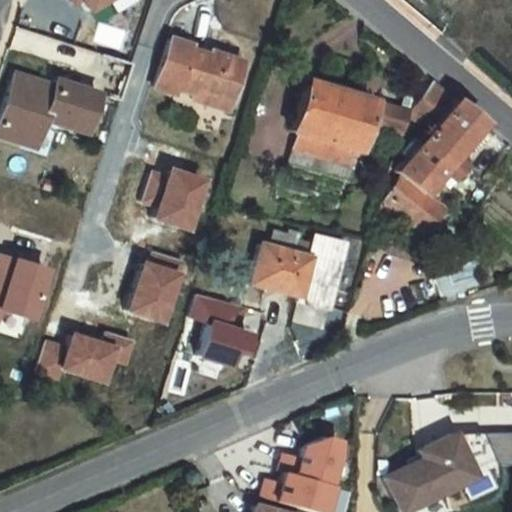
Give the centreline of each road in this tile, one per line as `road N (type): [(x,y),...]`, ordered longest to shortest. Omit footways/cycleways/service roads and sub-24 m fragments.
road 1 (tertiary): [(511,320),(463,324),(400,347),(30,511)]
road 2 (tertiary): [(511,127),(356,0)]
